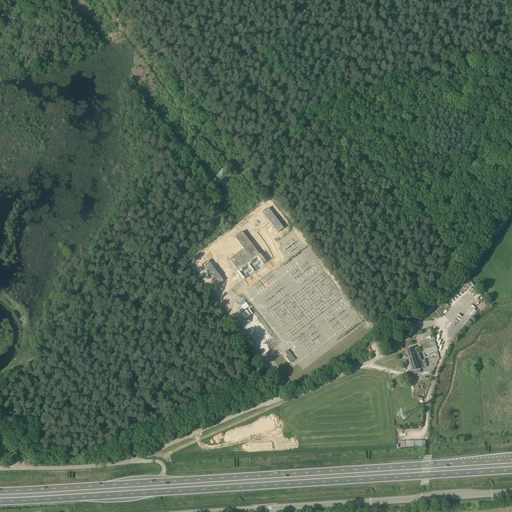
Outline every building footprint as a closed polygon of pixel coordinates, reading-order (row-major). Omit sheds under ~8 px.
[(268,208),(262,213),(278,233),(283,229),(268,208)] [(238,272),(243,280),(266,263),(260,255),(259,256),(242,232),(234,238),(243,250),(229,260),(238,272)] [(207,259),(202,263),(217,283),(222,279),(207,259)] [(443,304),(435,312),(440,317),(448,309),(443,304)] [(452,338),(477,312),(472,307),(455,325),(453,323),(447,330),(450,333),(448,334),(452,338)] [(438,352),(437,347),(435,341),(422,344),(425,355),(438,352)] [(420,369),(424,368),(419,354),(415,355),(413,348),(406,351),(413,372),(414,375),(421,372),(420,369)] [(288,350),(284,353),(287,356),(285,357),(290,363),(295,360),(288,350)]
